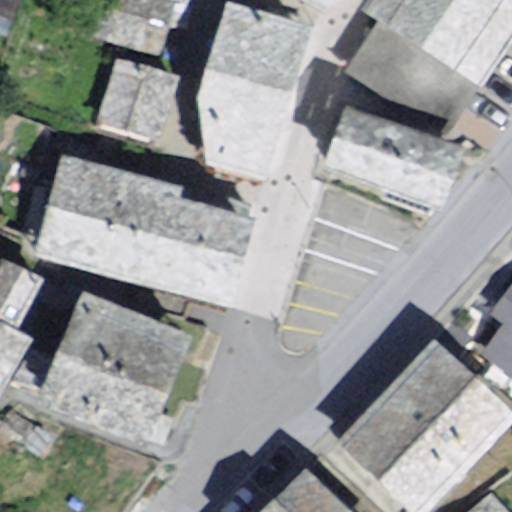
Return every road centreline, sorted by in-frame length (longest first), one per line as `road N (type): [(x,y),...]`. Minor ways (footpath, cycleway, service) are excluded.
road 1 (residential): [(373,0),(330,84),(256,302),(246,407)]
road 2 (tertiary): [(511,192),(472,240),(246,407)]
road 3 (tertiary): [(246,407),(175,511)]
